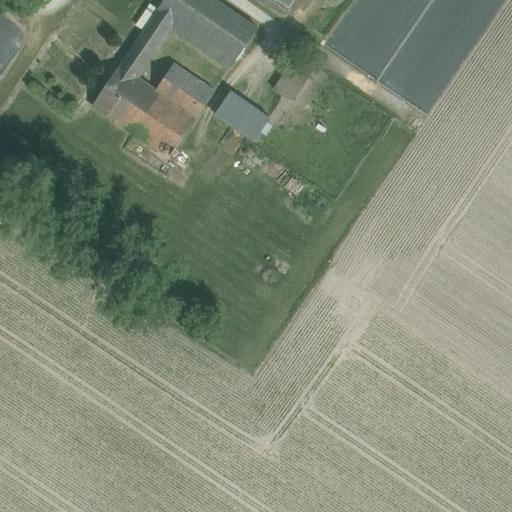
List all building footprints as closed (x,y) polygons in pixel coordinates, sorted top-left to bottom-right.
[(258,28),(216,0),(164,0),(153,18),(170,30),(230,70),(258,28)] [(153,18),(120,66),(138,77),(170,30),(153,18)] [(298,54),(274,89),(292,102),(316,67),(298,54)] [(174,64),(156,90),(147,83),(119,123),(170,158),(215,92),(174,64)] [(120,66),(93,106),(119,123),(147,83),(138,77),(120,66)] [(269,116),(233,92),(216,116),(253,141),(269,116)]
